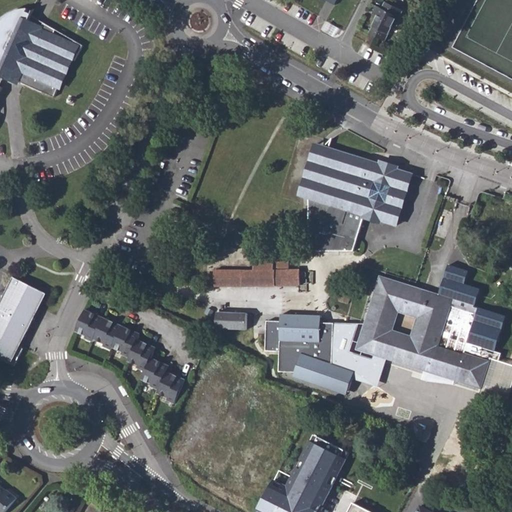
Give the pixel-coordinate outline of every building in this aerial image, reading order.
[(369,33),(385,41),(394,25),(397,27),(401,18),(399,17),(402,11),(386,2),(382,8),(376,5),(372,13),(378,16),(369,33)] [(0,82),(4,72),(7,73),(6,76),(6,78),(7,80),(10,81),(12,81),(14,80),(15,79),(52,100),(59,88),(58,87),(70,58),(75,60),(83,45),(74,40),(73,43),(61,39),(53,35),(55,30),(42,22),(39,29),(35,28),(36,26),(36,24),(35,22),(33,21),(31,21),(28,23),(27,25),(25,24),(28,14),(23,11),(24,8),(15,9),(7,13),(1,16),(0,17),(0,82)] [(309,199),(309,252),(354,252),(358,240),(345,236),(347,231),(359,235),(364,219),(367,211),(383,216),(382,221),(384,221),(395,225),(412,174),(399,170),(398,170),(395,178),(378,173),(381,164),(379,163),(330,148),(333,139),(325,146),(320,155),(327,157),(316,191),(309,188),(309,199)] [(309,199),(309,188),(316,191),(327,157),(320,155),(325,146),(314,143),(298,196),(309,199)] [(379,163),(381,164),(378,173),(395,178),(398,170),(399,170),(400,166),(382,160),(380,160),(379,163)] [(511,208),(501,205),(494,225),(503,227),(502,229),(511,232),(511,208)] [(433,234),(445,238),(455,210),(449,208),(443,206),(437,225),(433,234)] [(364,219),(383,226),(384,221),(382,221),(383,216),(367,211),(364,219)] [(358,240),(359,235),(347,231),(345,236),(358,240)] [(388,267),(398,238),(376,231),(366,259),(388,267)] [(403,239),(394,267),(416,274),(424,246),(403,239)] [(215,287),(300,286),(300,269),(290,269),(290,262),(274,262),(274,259),(254,259),(254,270),(215,271),(215,287)] [(464,284),(467,270),(448,265),(437,294),(381,277),(359,348),(481,387),(482,387),(489,368),(487,366),(491,357),(500,360),(502,353),(494,351),(504,318),(473,308),(479,288),(464,284)] [(0,305),(0,354),(1,355),(0,357),(15,365),(23,348),(20,347),(47,294),(14,278),(0,305)] [(339,301),(348,303),(351,293),(350,292),(351,290),(351,287),(349,286),(348,285),(345,285),(344,287),(343,289),(344,291),(341,290),(339,301)] [(76,331),(87,335),(86,338),(94,341),(95,339),(104,318),(86,310),(76,331)] [(217,328),(246,329),(247,313),(217,313),(217,328)] [(331,389),(350,390),(354,378),(356,372),(357,373),(361,361),(342,352),(334,351),(335,322),(322,322),(322,321),(322,315),(282,313),(282,321),(268,320),(267,350),(281,351),(280,371),(297,372),(296,377),(314,378),(314,383),(321,383),(331,384),(331,389)] [(95,339),(106,344),(105,346),(112,349),(113,347),(123,326),(104,318),(95,339)] [(346,323),(335,322),(334,351),(342,352),(361,361),(357,373),(356,372),(354,378),(379,386),(388,358),(357,349),(366,323),(346,323)] [(113,347),(123,351),(122,354),(130,357),(138,339),(141,334),(123,326),(113,347)] [(129,361),(139,365),(138,368),(146,371),(152,358),(156,349),(157,347),(138,339),(130,357),(129,361)] [(481,387),(480,391),(497,397),(507,363),(500,360),(491,357),(487,366),(489,368),(482,387),(481,387)] [(143,379),(153,384),(152,386),(159,389),(167,372),(170,366),(152,358),(146,371),(143,379)] [(158,393),(169,397),(168,400),(175,403),(186,379),(167,372),(159,389),(158,393)] [(256,412),(247,430),(237,448),(228,444),(212,474),(261,501),(273,477),(290,444),(302,419),(263,399),(256,412)] [(212,474),(228,444),(219,439),(203,469),(212,474)] [(317,511),(345,456),(311,440),(288,486),(273,477),(261,501),(255,511),(317,511)] [(0,511),(4,511),(17,498),(7,489),(6,490),(0,485),(0,511)] [(348,511),(376,511),(354,501),(348,511)]
